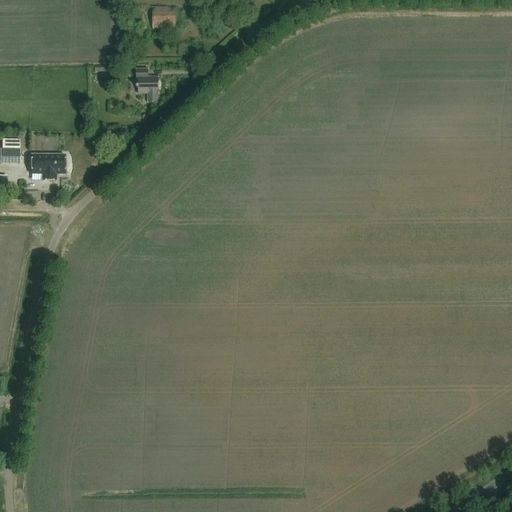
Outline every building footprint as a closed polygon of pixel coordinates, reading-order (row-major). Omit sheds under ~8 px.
[(152,28),(175,29),(176,8),(152,7),(152,28)] [(149,70),(137,70),(137,80),(139,80),(139,86),(137,86),(137,88),(139,88),(139,94),(148,94),(148,103),(158,103),(158,94),(159,94),(159,78),(149,78),(149,70)] [(0,162),(20,163),(20,150),(20,149),(0,149),(0,162)] [(64,175),(64,156),(32,156),(32,175),(41,175),(41,180),(57,180),(57,175),(64,175)] [(24,191),(24,199),(42,199),(42,191),(24,191)]
